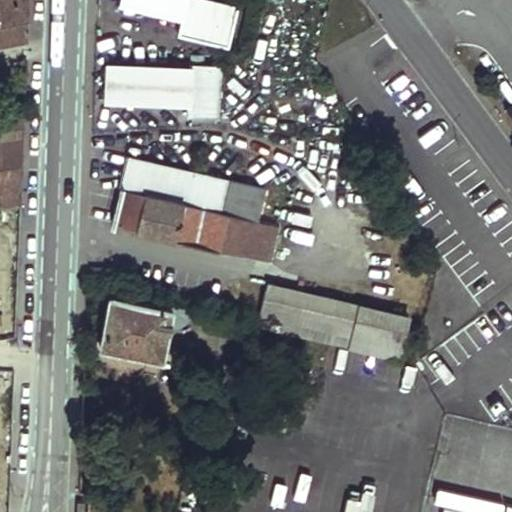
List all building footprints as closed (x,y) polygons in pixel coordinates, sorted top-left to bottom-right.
[(0,0),(0,38),(27,33),(27,0),(0,0)] [(227,42),(236,4),(221,0),(118,0),(181,17),(178,29),(227,42)] [(185,99),(187,63),(107,59),(105,94),(185,99)] [(221,65),(187,63),(185,99),(184,111),(217,113),(221,65)] [(0,204),(20,201),(24,110),(0,113),(0,204)] [(258,182),(129,151),(113,220),(269,258),(273,244),(288,247),(293,226),(250,216),(258,182)] [(399,356),(409,315),(267,281),(257,323),(399,356)] [(157,354),(170,303),(110,288),(99,340),(157,354)]
